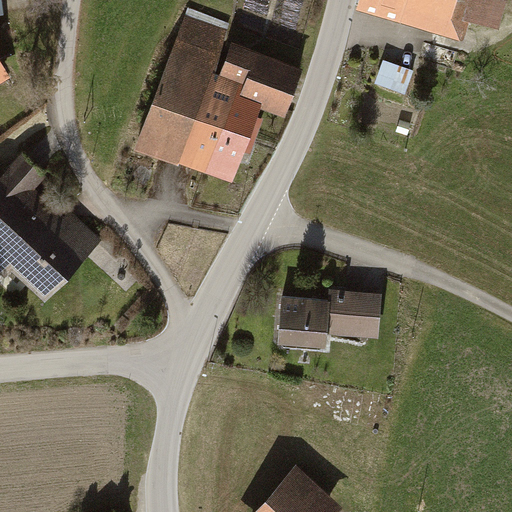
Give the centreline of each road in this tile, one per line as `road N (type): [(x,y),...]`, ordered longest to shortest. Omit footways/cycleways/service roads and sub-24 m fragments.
road 1 (track): [(251,227),(308,233),(511,313)]
road 2 (tertiary): [(251,227),(307,118),(343,0)]
road 3 (unclassified): [(106,204),(78,156),(66,112),(73,0)]
road 4 (tertiary): [(188,354),(0,370)]
road 5 (tertiary): [(164,511),(169,426),(188,354)]
road 6 (unclassified): [(196,335),(106,204)]
road 7 (unclassified): [(251,227),(106,204)]
road 8 (tertiary): [(196,335),(251,227)]
